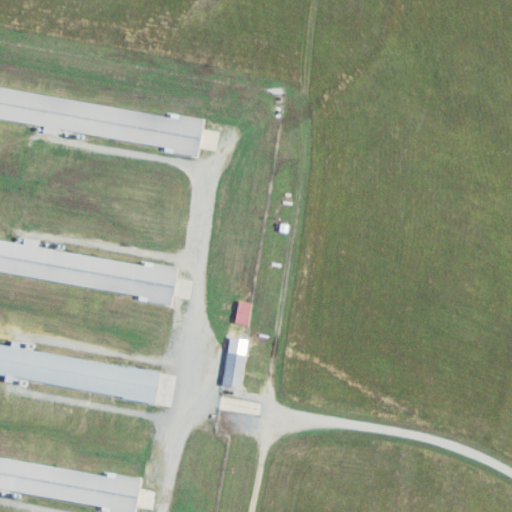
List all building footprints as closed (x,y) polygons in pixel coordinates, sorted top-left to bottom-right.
[(208,121),(0,88),(0,120),(47,128),(46,131),(202,155),(208,121)] [(0,275),(177,299),(182,267),(0,242),(0,275)] [(253,333),(236,330),(227,388),(244,391),(253,333)] [(0,378),(162,402),(163,395),(173,396),(177,372),(0,346),(0,378)] [(0,457),(0,494),(126,511),(139,511),(144,478),(0,457)]
